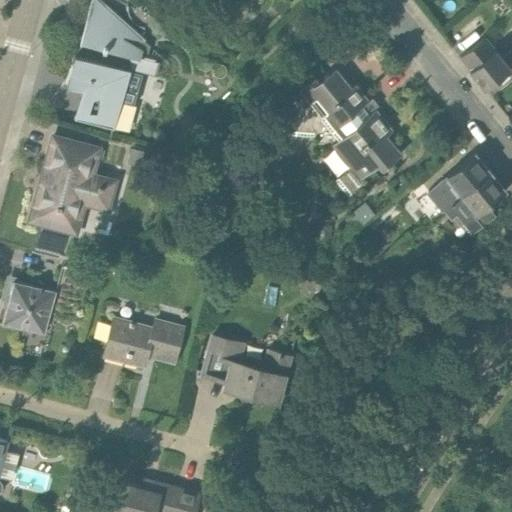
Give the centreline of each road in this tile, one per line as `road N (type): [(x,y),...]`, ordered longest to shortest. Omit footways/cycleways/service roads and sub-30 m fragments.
road 1 (residential): [(211,455),(0,393)]
road 2 (tertiary): [(396,511),(511,334)]
road 3 (residential): [(511,165),(383,0)]
road 4 (residential): [(0,120),(32,0)]
